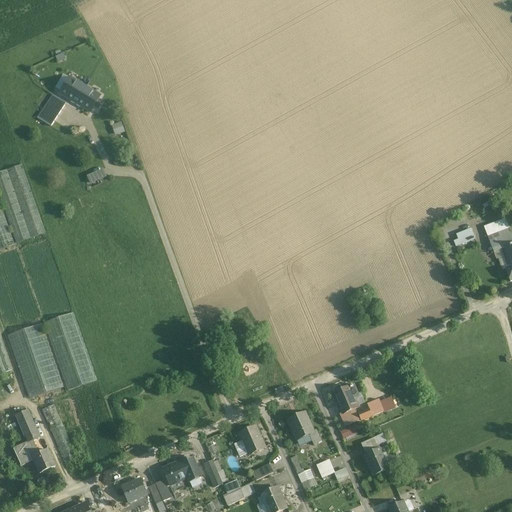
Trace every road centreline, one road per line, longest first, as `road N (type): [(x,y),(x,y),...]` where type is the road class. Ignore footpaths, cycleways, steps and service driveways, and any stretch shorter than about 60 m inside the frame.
road 1 (residential): [(67,112),(88,124),(110,170),(140,175),(230,419)]
road 2 (residential): [(230,419),(26,511)]
road 3 (residential): [(498,304),(313,384)]
road 4 (residential): [(368,511),(313,384)]
